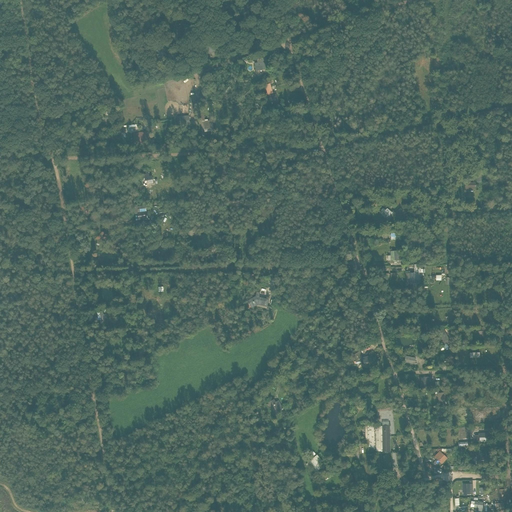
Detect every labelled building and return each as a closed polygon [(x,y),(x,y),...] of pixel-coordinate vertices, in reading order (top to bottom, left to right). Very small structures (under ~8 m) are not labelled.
[(217,2),(210,5),(215,16),(222,13),(217,2)] [(186,23),(176,20),(174,28),(178,29),(178,32),(183,33),(186,23)] [(216,51),(213,42),(211,43),(211,41),(208,42),(208,44),(206,45),(210,54),(216,51)] [(149,49),(158,65),(167,60),(166,57),(167,56),(160,43),(149,49)] [(258,63),(254,63),(256,72),(268,70),(266,58),(257,59),(258,63)] [(271,84),(271,81),(267,83),(267,85),(265,85),(268,98),(269,101),(273,101),(275,109),(280,108),(276,94),(275,95),(274,92),(273,93),(270,84),(271,84)] [(105,109),(104,109),(105,116),(111,114),(112,117),(117,116),(115,108),(113,108),(112,107),(110,108),(109,106),(104,107),(105,109)] [(203,121),(205,133),(213,132),(211,120),(207,121),(207,120),(205,120),(204,112),(200,112),(200,116),(201,116),(201,119),(200,120),(200,122),(203,121)] [(177,118),(177,127),(190,126),(189,116),(177,118)] [(135,133),(137,144),(147,143),(145,132),(135,133)] [(228,168),(220,166),(217,176),(226,177),(228,168)] [(144,177),(141,178),(142,181),(142,182),(145,182),(145,184),(148,184),(153,183),(152,176),(149,177),(148,173),(144,174),(144,177)] [(77,174),(70,177),(71,180),(71,184),(70,184),(71,187),(73,187),(74,190),(76,190),(76,194),(78,193),(78,195),(86,194),(85,183),(81,184),(81,177),(79,177),(77,174)] [(137,206),(134,207),(135,215),(138,215),(138,220),(150,219),(149,212),(147,212),(146,206),(137,206)] [(392,212),(392,213),(385,207),(383,209),(383,208),(379,213),(389,221),(392,217),(393,218),(396,214),(393,211),(392,212)] [(389,261),(390,264),(401,264),(401,254),(397,254),(397,251),(390,252),(390,256),(388,256),(388,261),(389,261)] [(409,274),(406,274),(407,280),(406,280),(407,284),(409,284),(409,285),(410,285),(410,284),(412,284),(413,287),(417,286),(417,285),(420,284),(419,274),(415,274),(415,273),(421,273),(421,270),(421,265),(414,265),(414,268),(414,273),(409,273),(409,274)] [(256,292),(255,297),(247,301),(252,309),(258,305),(267,307),(269,299),(259,297),(260,293),(256,292)] [(103,312),(94,314),(95,321),(101,320),(101,318),(104,318),(103,312)] [(444,343),(445,345),(450,342),(446,333),(444,330),(438,333),(440,336),(443,343),(444,343)] [(138,344),(144,342),(142,333),(138,334),(139,334),(136,335),(138,344)] [(372,355),(362,358),(360,352),(353,356),(356,364),(362,363),(363,365),(374,362),(372,355)] [(430,354),(423,358),(425,362),(433,358),(430,354)] [(405,356),(404,363),(414,365),(416,358),(405,356)] [(328,372),(339,366),(338,363),(326,368),(328,372)] [(111,373),(113,378),(118,376),(120,377),(125,375),(126,377),(133,375),(132,369),(129,369),(128,365),(117,370),(111,373)] [(431,377),(420,378),(421,388),(427,388),(426,387),(429,386),(429,382),(430,382),(430,381),(431,381),(431,377)] [(437,394),(439,403),(448,402),(447,392),(437,394)] [(270,401),(268,402),(275,415),(283,409),(278,401),(276,402),(274,399),(270,402),(270,401)] [(382,427),(365,427),(365,452),(390,452),(390,426),(389,426),(389,424),(382,424),(382,427)] [(478,434),(478,436),(475,436),(475,441),(479,441),(479,442),(487,442),(487,434),(478,434)] [(309,460),(316,455),(313,451),(306,457),(309,460)] [(439,462),(440,463),(440,462),(442,464),(447,459),(440,452),(435,457),(439,462)] [(309,469),(310,467),(312,469),(311,470),(312,470),(311,473),(309,475),(314,480),(318,476),(316,474),(318,472),(317,472),(324,466),(322,462),(322,461),(317,455),(307,463),(307,464),(305,465),(305,464),(303,466),(308,471),(309,469)] [(349,488),(361,485),(357,472),(353,474),(355,482),(348,484),(349,488)] [(467,495),(473,495),(472,484),(463,484),(463,496),(467,496),(467,495)] [(474,511),(477,511),(482,511),(483,503),(475,502),(471,501),(471,507),(473,508),(472,510),(474,510),(474,511)] [(490,511),(504,511),(503,501),(494,502),(495,507),(491,507),(491,505),(487,505),(487,511),(491,511),(490,511)]
